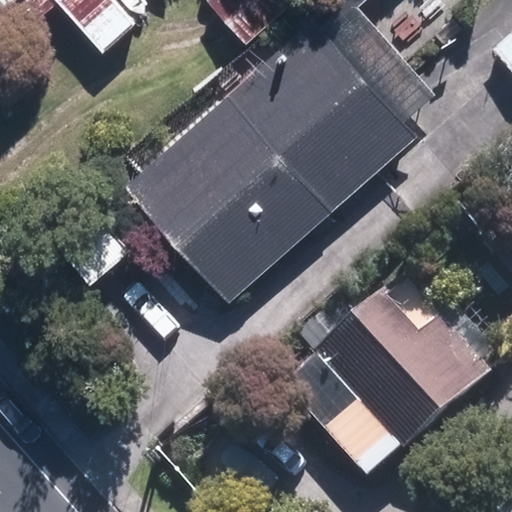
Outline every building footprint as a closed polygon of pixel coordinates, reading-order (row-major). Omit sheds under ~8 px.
[(33,0),(51,20),(69,4),(113,55),(145,28),(120,0),(0,0),(0,26),(31,0),(33,0)] [(217,0),(217,1),(255,46),(309,0),(217,0)] [(136,184),(239,304),(345,213),(344,212),(430,138),(420,126),(425,121),(338,20),(331,26),(326,22),(136,184)] [(511,62),(511,39),(500,50),(511,62)] [(94,208),(56,242),(91,281),(129,247),(94,208)] [(416,459),(502,380),(414,284),(294,393),(379,486),(412,456),(416,459)]
